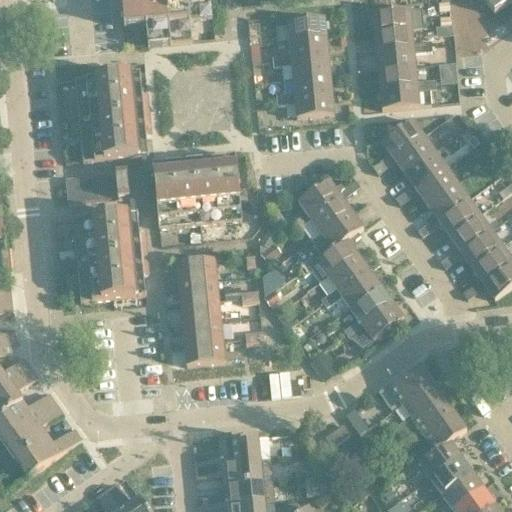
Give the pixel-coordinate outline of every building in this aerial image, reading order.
[(136,0),(137,6),(122,7),(124,31),(146,29),(148,50),(193,46),(191,24),(212,22),(209,0),(136,0)] [(511,0),(481,0),(494,17),(511,4),(511,1),(510,0),(511,0)] [(449,6),(439,7),(439,15),(450,14),(449,6)] [(374,37),(411,34),(410,19),(419,18),(418,9),(374,13),(375,17),(372,17),(374,37)] [(451,20),(440,21),(441,29),(451,28),(451,20)] [(279,46),(289,46),(326,42),(324,22),(288,25),(288,21),(277,22),(279,46)] [(411,34),(374,37),(376,56),(413,52),(414,57),(423,56),(422,47),(413,48),(411,34)] [(289,46),(290,60),(291,65),(328,61),(326,42),(289,46)] [(422,47),(423,56),(432,55),(431,46),(422,47)] [(413,52),(376,56),(378,75),(415,72),(414,57),(413,52)] [(273,71),(282,70),(281,60),(272,61),(273,71)] [(291,69),(293,84),(330,80),(328,61),(291,65),(290,60),(281,60),(282,70),(291,69)] [(378,75),(380,94),(417,91),(418,96),(427,95),(426,85),(417,86),(415,72),(378,75)] [(142,98),(140,77),(75,84),(83,167),(148,160),(146,139),(150,138),(149,132),(151,132),(150,118),(148,104),(147,105),(146,98),(142,98)] [(332,99),(330,80),(293,84),(294,98),(295,103),(332,99)] [(435,84),(426,85),(427,95),(429,94),(436,94),(435,84)] [(429,94),(427,95),(418,96),(417,91),(380,94),(382,114),(431,109),(429,94)] [(334,119),(332,99),(295,103),(294,98),(285,99),(286,108),(295,108),(297,123),(334,119)] [(277,109),(286,108),(285,99),(276,100),(277,109)] [(393,163),(424,141),(412,124),(381,146),(390,159),(393,163)] [(474,140),(468,144),(473,151),(479,147),(474,140)] [(395,166),(404,178),(435,157),(424,141),(393,163),(390,159),(382,165),(387,172),(395,166)] [(159,233),(180,231),(242,225),(240,208),(235,160),(214,162),(214,158),(207,159),(207,157),(180,160),(180,161),(173,162),(174,166),(153,168),(159,233)] [(446,172),(435,157),(404,178),(413,190),(415,194),(446,172)] [(378,179),(387,172),(382,165),(373,172),(378,179)] [(418,197),(426,210),(457,188),(446,172),(415,194),(413,190),(404,197),(409,203),(418,197)] [(327,177),(318,183),(322,189),(328,184),(331,182),(327,177)] [(68,209),(129,203),(127,178),(65,184),(68,209)] [(310,198),(322,189),(318,183),(315,179),(302,187),(310,198)] [(298,206),(310,223),(340,201),(343,204),(351,198),(346,191),(338,197),(328,184),(322,189),(310,198),(298,206)] [(346,191),(351,198),(360,191),(355,185),(346,191)] [(469,204),(457,188),(426,210),(435,222),(438,226),(469,204)] [(400,210),(409,203),(404,197),(395,203),(400,210)] [(351,216),(343,204),(340,201),(310,223),(321,238),(351,216)] [(440,229),(449,241),(480,219),(469,204),(438,226),(435,222),(427,228),(432,235),(440,229)] [(250,207),(240,208),(242,225),(251,224),(250,207)] [(363,233),(351,216),(321,238),(332,254),(347,244),(357,237),(363,233)] [(140,239),(137,217),(72,224),(81,307),(146,300),(144,279),(148,279),(147,272),(148,272),(146,245),(144,245),(144,238),(140,239)] [(449,241),(458,253),(460,257),(491,235),(480,219),(449,241)] [(423,241),(432,235),(427,228),(418,235),(423,241)] [(458,253),(449,260),(454,266),(463,260),(471,273),(502,251),(491,235),(460,257),(458,253)] [(312,275),(320,287),(358,260),(349,247),(360,240),(357,237),(347,244),(332,254),(317,264),(314,261),(306,267),(312,275)] [(471,273),(480,285),(483,288),(511,267),(511,264),(502,251),(471,273)] [(0,254),(0,264),(0,269),(13,267),(11,253),(0,254)] [(246,261),(247,273),(256,272),(254,260),(246,261)] [(369,275),(358,260),(320,287),(328,298),(336,293),(339,297),(369,275)] [(445,273),(454,266),(449,260),(440,266),(445,273)] [(176,268),(178,289),(217,285),(215,264),(176,268)] [(14,276),(13,267),(0,269),(1,277),(14,276)] [(304,280),(312,275),(306,267),(299,272),(304,280)] [(511,267),(483,288),(480,285),(471,291),(476,298),(485,291),(494,304),(511,291),(511,267)] [(380,291),(369,275),(339,297),(336,293),(328,298),(334,306),(341,301),(350,313),(380,291)] [(265,279),(263,281),(265,300),(275,293),(265,279)] [(219,305),(217,285),(178,289),(180,309),(219,305)] [(350,313),(358,324),(361,328),(392,307),(380,291),(350,313)] [(467,304),(476,298),(471,291),(463,297),(467,304)] [(0,306),(11,305),(10,293),(0,294),(0,306)] [(250,296),(251,308),(259,307),(258,295),(250,296)] [(242,309),(251,308),(250,296),(241,297),(242,309)] [(327,312),(334,306),(328,298),(321,304),(327,312)] [(0,306),(0,318),(12,317),(11,305),(0,306)] [(221,326),(219,305),(180,309),(182,329),(221,326)] [(358,324),(351,329),(357,337),(364,332),(372,345),(403,323),(392,307),(361,328),(358,324)] [(223,346),(221,326),(182,329),(184,350),(223,346)] [(349,343),(357,337),(351,329),(343,335),(349,343)] [(253,336),(255,349),(263,348),(262,335),(253,336)] [(0,349),(12,349),(16,349),(14,336),(0,337),(0,349)] [(246,350),(255,349),(253,336),(245,337),(246,350)] [(225,367),(223,346),(184,350),(187,371),(225,367)] [(0,360),(13,359),(12,349),(0,349),(0,360)] [(324,357),(310,367),(312,371),(321,383),(325,385),(339,378),(324,357)] [(0,394),(31,373),(24,363),(3,378),(0,374),(0,394)] [(402,409),(432,387),(421,370),(391,392),(389,388),(380,394),(386,402),(393,397),(402,409)] [(0,394),(0,421),(22,406),(16,398),(38,383),(31,373),(0,394)] [(432,387),(402,409),(410,420),(413,424),(444,402),(432,387)] [(0,421),(0,442),(3,446),(56,408),(49,398),(28,413),(22,406),(0,421)] [(415,428),(424,440),(455,418),(444,402),(413,424),(410,420),(403,425),(408,433),(415,428)] [(3,446),(15,463),(47,441),(42,433),(63,418),(56,408),(3,446)] [(455,418),(424,440),(435,455),(435,456),(450,445),(450,446),(466,434),(455,418)] [(361,423),(353,430),(359,439),(368,432),(361,423)] [(408,433),(403,425),(395,431),(401,439),(408,433)] [(333,451),(350,439),(343,429),(326,442),(333,451)] [(53,448),(47,441),(15,463),(29,482),(82,444),(74,433),(53,448)] [(219,446),(232,445),(231,436),(218,437),(219,446)] [(194,460),(195,471),(270,464),(267,441),(232,445),(219,446),(220,457),(194,460)] [(409,469),(415,477),(422,472),(430,483),(461,461),(450,446),(450,445),(435,456),(435,455),(420,466),(417,463),(409,469)] [(461,461),(430,483),(442,499),(472,477),(461,461)] [(222,481),(223,490),(272,486),(270,464),(195,471),(196,483),(222,481)] [(415,477),(409,469),(401,474),(407,482),(415,477)] [(472,477),(442,499),(450,511),(456,511),(483,493),(472,477)] [(199,511),(223,511),(264,508),(274,507),(272,486),(223,490),(224,500),(198,502),(199,511)] [(116,488),(106,495),(118,511),(146,511),(140,503),(131,509),(116,488)] [(483,493),(456,511),(489,511),(494,508),(483,493)] [(118,511),(106,495),(96,502),(103,511),(118,511)]
